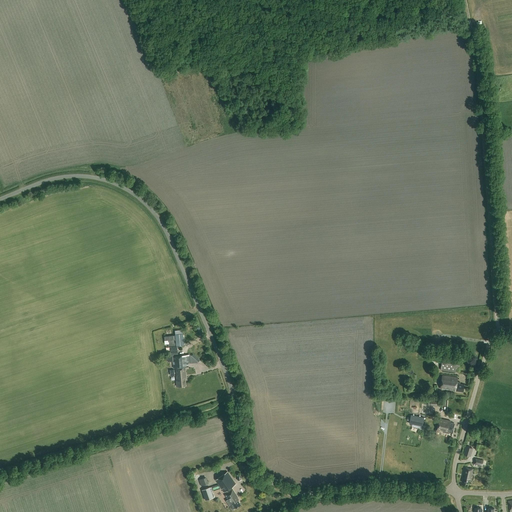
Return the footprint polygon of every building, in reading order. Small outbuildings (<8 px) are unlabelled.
[(175,335),(177,347),(184,346),(183,334),(175,335)] [(174,343),(174,340),(174,336),(164,336),(165,340),(168,340),(168,347),(170,347),(171,356),(178,355),(177,347),(176,347),(176,343),(174,343)] [(185,376),(184,367),(189,367),(189,364),(191,363),(190,354),(178,355),(171,356),(168,356),(168,362),(173,362),(174,369),(176,369),(177,381),(176,381),(176,387),(185,386),(184,376),(185,376)] [(443,355),(441,370),(458,373),(460,358),(443,355)] [(463,392),(464,385),(457,384),(458,378),(443,376),(441,389),(463,392)] [(424,418),(411,415),(409,424),(422,427),(424,418)] [(454,432),(454,430),(455,424),(453,423),(453,422),(440,419),(438,431),(453,434),(453,432),(454,432)] [(469,456),(471,448),(466,446),(463,455),(469,456)] [(471,480),(473,470),(465,468),(463,475),(465,475),(464,478),(463,478),(461,482),(469,484),(470,480),(471,480)] [(224,492),(236,484),(227,472),(216,480),(223,491),(223,492),(224,492)] [(206,477),(199,480),(201,486),(208,483),(206,477)] [(215,497),(211,487),(202,490),(206,500),(215,497)] [(232,510),(241,505),(236,498),(238,497),(233,489),(225,494),(231,504),(229,506),(232,510)]
